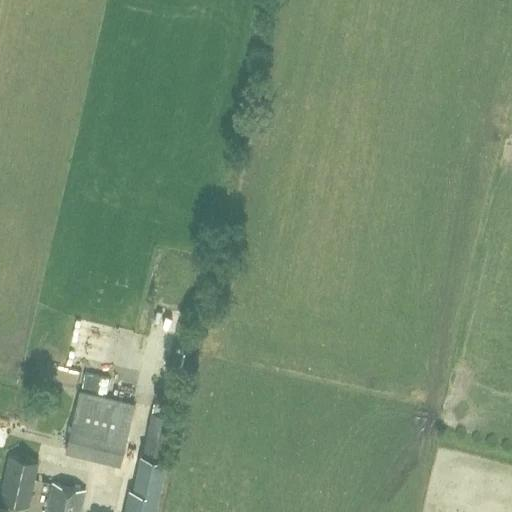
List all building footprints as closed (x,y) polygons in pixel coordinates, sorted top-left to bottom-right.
[(105,350),(120,285),(63,271),(48,337),(105,350)] [(181,354),(182,335),(158,334),(157,353),(181,354)] [(65,450),(120,463),(134,401),(79,388),(65,450)] [(163,457),(170,418),(150,414),(143,454),(163,457)] [(38,462),(7,455),(0,491),(0,501),(28,509),(38,462)] [(123,511),(152,511),(163,462),(140,457),(133,492),(128,491),(123,511)] [(79,511),(85,491),(52,484),(45,511),(79,511)]
